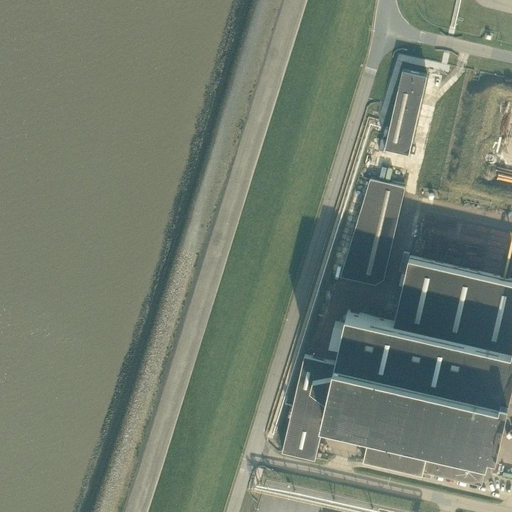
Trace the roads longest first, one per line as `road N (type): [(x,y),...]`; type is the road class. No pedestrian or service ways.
road 1 (unclassified): [(250,455),(382,28)]
road 2 (unclassified): [(498,511),(250,455)]
road 3 (unclassified): [(382,28),(511,58)]
